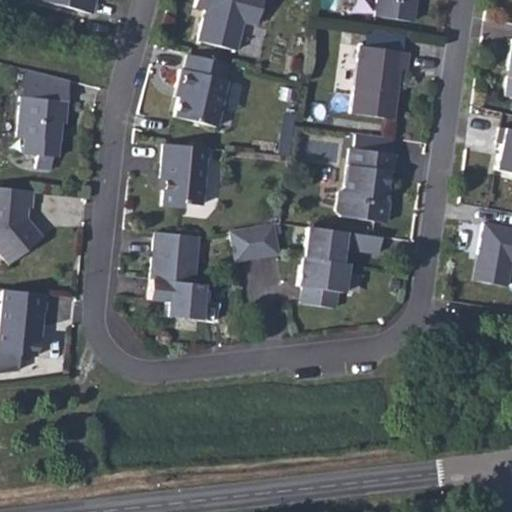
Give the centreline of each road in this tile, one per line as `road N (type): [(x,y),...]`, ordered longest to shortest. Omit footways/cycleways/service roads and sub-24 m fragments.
road 1 (residential): [(430,296),(421,325),(379,350),(152,372),(120,358),(103,327),(102,300),(123,121),(152,0)]
road 2 (secondary): [(112,511),(508,466)]
road 3 (residential): [(470,0),(430,296)]
